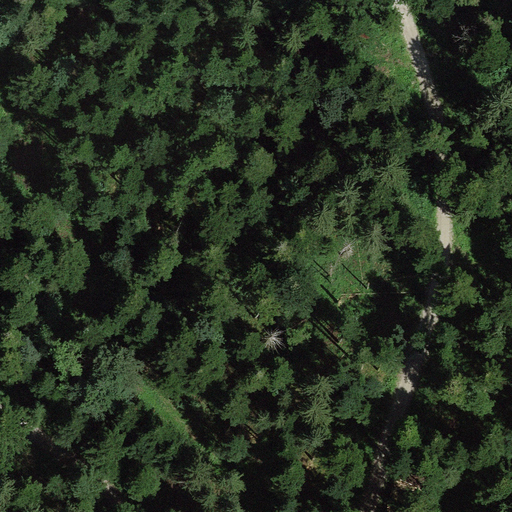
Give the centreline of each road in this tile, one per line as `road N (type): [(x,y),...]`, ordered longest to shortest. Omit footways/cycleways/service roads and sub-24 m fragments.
road 1 (track): [(398,0),(439,135),(446,215),(439,285),(366,511)]
road 2 (track): [(0,406),(62,446),(128,511)]
